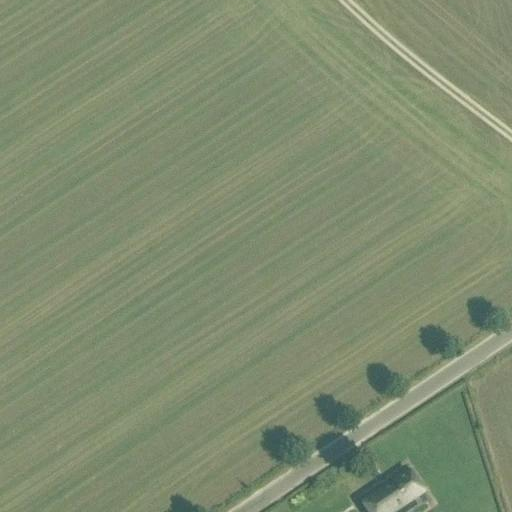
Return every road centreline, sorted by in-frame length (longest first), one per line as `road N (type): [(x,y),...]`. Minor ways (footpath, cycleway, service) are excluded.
road 1 (unclassified): [(258,511),(511,339)]
road 2 (track): [(511,138),(342,0)]
